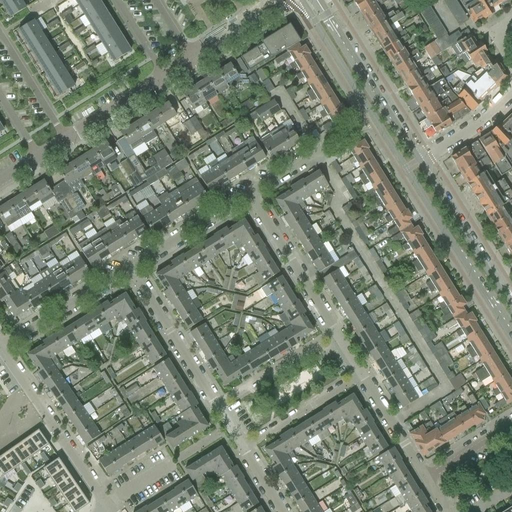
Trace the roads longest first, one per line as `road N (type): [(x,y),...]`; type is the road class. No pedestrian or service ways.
road 1 (primary): [(363,100),(511,337)]
road 2 (primary): [(421,162),(320,0)]
road 3 (residential): [(105,505),(0,350)]
road 4 (primary): [(511,307),(421,162)]
road 5 (residential): [(248,193),(334,332)]
road 6 (residential): [(215,404),(129,268)]
road 7 (residential): [(0,350),(129,268)]
road 8 (residential): [(129,268),(248,193)]
road 9 (residential): [(243,449),(361,375)]
road 10 (residential): [(215,404),(334,332)]
road 11 (residential): [(64,139),(0,35)]
road 12 (residential): [(361,375),(425,478)]
